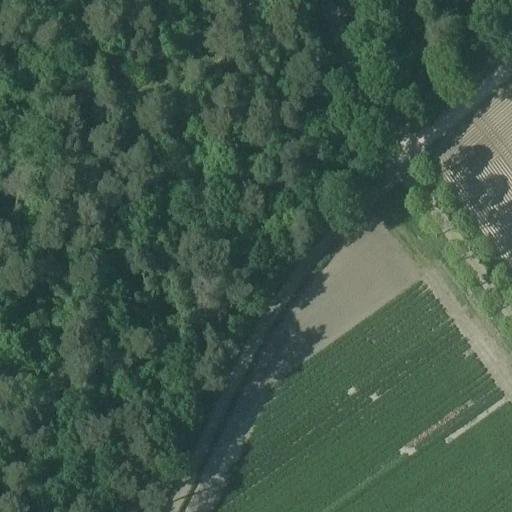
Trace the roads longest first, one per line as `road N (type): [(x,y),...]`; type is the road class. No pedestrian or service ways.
road 1 (unclassified): [(511,316),(396,153),(389,116),(337,0)]
road 2 (track): [(246,359),(312,254),(369,186)]
road 3 (track): [(414,139),(511,60)]
